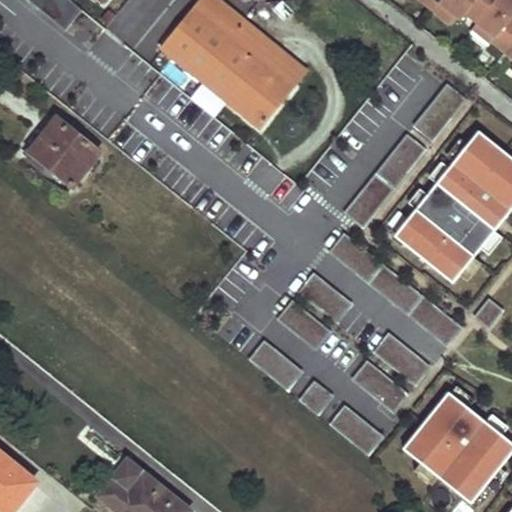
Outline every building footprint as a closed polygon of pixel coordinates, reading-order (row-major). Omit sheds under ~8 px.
[(29,0),(64,29),(80,9),(69,0),(29,0)] [(228,6),(220,0),(202,0),(163,49),(263,129),(296,88),(237,41),(250,24),(228,6)] [(457,15),(440,1),(438,0),(422,0),(451,23),(457,15)] [(441,0),(440,1),(457,15),(462,19),(466,13),(478,22),(495,0),(441,0)] [(511,0),(495,0),(478,22),(495,36),(492,41),(505,52),(511,42),(511,0)] [(495,36),(478,22),(471,30),(489,44),(492,41),(495,36)] [(309,71),(250,24),(237,41),(296,88),(309,71)] [(101,152),(58,119),(31,153),(48,166),(74,188),(101,152)] [(400,131),(347,213),(368,227),(421,145),(400,131)] [(511,159),(480,133),(396,235),(454,283),(511,212),(511,159)] [(74,188),(48,166),(41,175),(67,196),(74,188)] [(340,240),(329,257),(447,335),(458,318),(340,240)] [(300,293),(337,320),(350,302),(313,275),(300,293)] [(489,327),(502,307),(485,296),(472,315),(489,327)] [(288,306),(280,325),(321,343),(329,325),(288,306)] [(374,353),(416,383),(429,365),(388,335),(374,353)] [(287,390),(302,370),(262,338),(246,358),(287,390)] [(361,357),(348,373),(392,410),(405,394),(361,357)] [(316,415),(333,396),(313,378),(296,397),(316,415)] [(511,453),(511,444),(448,394),(404,450),(473,504),(511,453)] [(365,455),(382,436),(345,403),(328,423),(365,455)] [(37,484),(0,453),(0,510),(2,511),(13,511),(29,493),(37,484)] [(92,511),(45,474),(37,484),(29,493),(52,511),(92,511)] [(190,511),(144,474),(129,490),(114,480),(101,497),(120,511),(190,511)]
